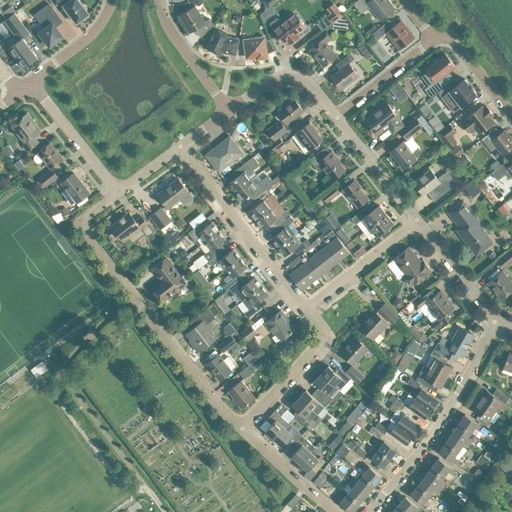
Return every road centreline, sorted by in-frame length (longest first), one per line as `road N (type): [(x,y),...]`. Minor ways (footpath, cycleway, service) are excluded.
road 1 (residential): [(241,429),(83,236),(81,220),(117,192)]
road 2 (residential): [(368,511),(460,390),(494,322)]
road 3 (residential): [(308,308),(179,146)]
road 4 (residential): [(241,429),(321,340),(308,308)]
road 5 (residential): [(308,308),(415,221)]
road 6 (residential): [(33,85),(117,192)]
road 7 (residential): [(229,109),(286,75),(307,82),(337,116)]
road 8 (residential): [(337,116),(415,221)]
road 9 (residential): [(229,109),(166,21),(160,0)]
road 10 (residential): [(415,221),(494,322)]
road 11 (residential): [(333,511),(241,429)]
road 12 (residential): [(433,40),(337,116)]
